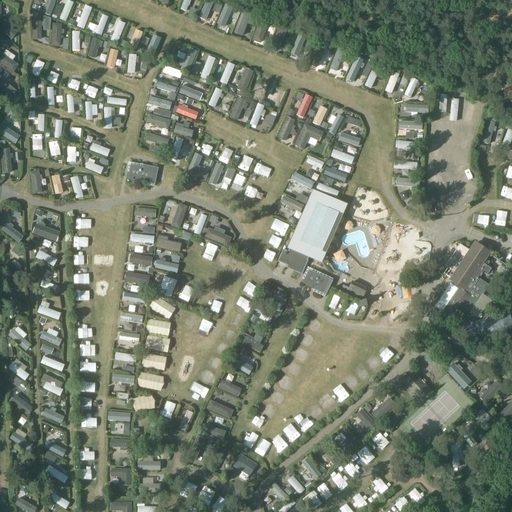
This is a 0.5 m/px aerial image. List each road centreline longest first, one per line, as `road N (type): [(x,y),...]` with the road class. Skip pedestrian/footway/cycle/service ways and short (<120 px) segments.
road 1 (unknown): [(103,0),(273,63),(355,104),(373,122),(391,198),(447,229)]
road 2 (unknown): [(123,200),(99,391),(99,511)]
road 3 (unknown): [(392,360),(273,475),(254,511)]
road 4 (unknown): [(318,511),(393,446),(396,402)]
